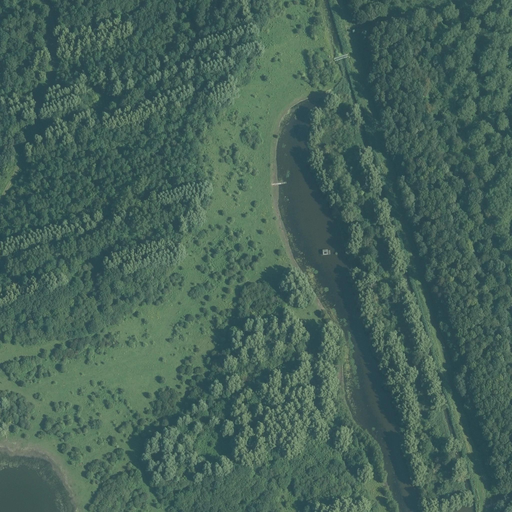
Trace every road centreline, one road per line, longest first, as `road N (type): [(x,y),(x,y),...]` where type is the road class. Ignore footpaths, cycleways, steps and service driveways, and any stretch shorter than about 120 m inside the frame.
road 1 (track): [(339,0),(477,469),(482,511)]
road 2 (track): [(0,201),(54,64),(52,19),(41,0)]
